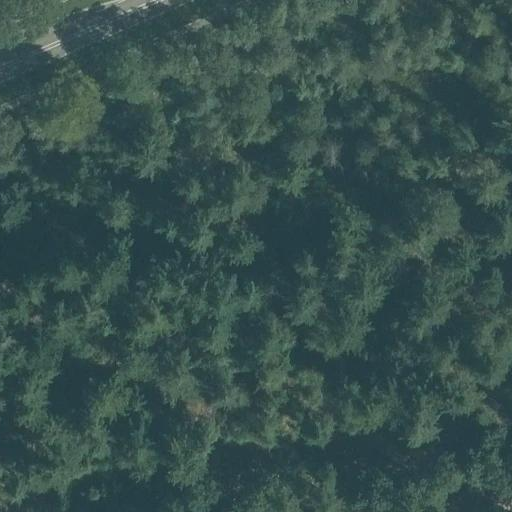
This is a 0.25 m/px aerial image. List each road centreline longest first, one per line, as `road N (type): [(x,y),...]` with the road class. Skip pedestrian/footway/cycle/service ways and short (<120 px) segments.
road 1 (track): [(0,478),(328,444),(456,414),(511,377)]
road 2 (primary): [(0,69),(164,0)]
